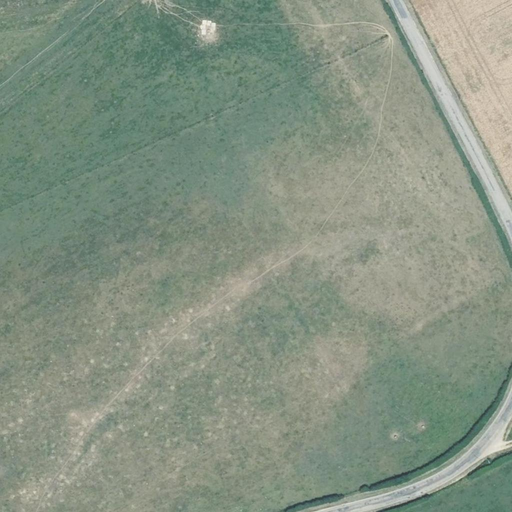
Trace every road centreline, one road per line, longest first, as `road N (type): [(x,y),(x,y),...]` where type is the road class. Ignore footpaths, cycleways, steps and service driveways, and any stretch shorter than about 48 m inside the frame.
road 1 (unclassified): [(395,0),(511,226)]
road 2 (unclassified): [(511,404),(470,460),(406,494),(344,511)]
